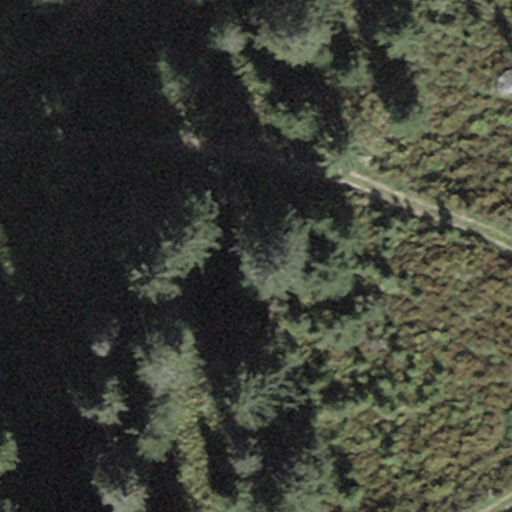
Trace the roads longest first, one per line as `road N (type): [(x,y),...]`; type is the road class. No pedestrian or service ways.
road 1 (track): [(511,242),(348,175),(218,148),(0,129)]
road 2 (track): [(0,69),(98,0)]
